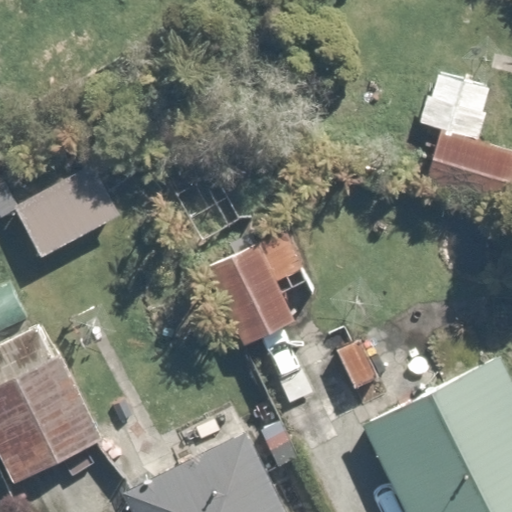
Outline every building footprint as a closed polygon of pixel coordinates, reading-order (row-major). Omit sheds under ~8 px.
[(511,145),(441,130),(427,197),(511,214),(511,145)] [(0,229),(25,218),(46,259),(132,216),(103,159),(38,191),(28,170),(0,183),(0,229)] [(301,223),(228,248),(259,339),(296,327),(284,293),(320,281),(301,223)] [(0,479),(8,495),(104,445),(40,324),(0,344),(0,479)] [(511,511),(511,368),(500,346),(360,422),(408,511),(511,511)] [(288,511),(248,436),(123,496),(131,511),(288,511)]
